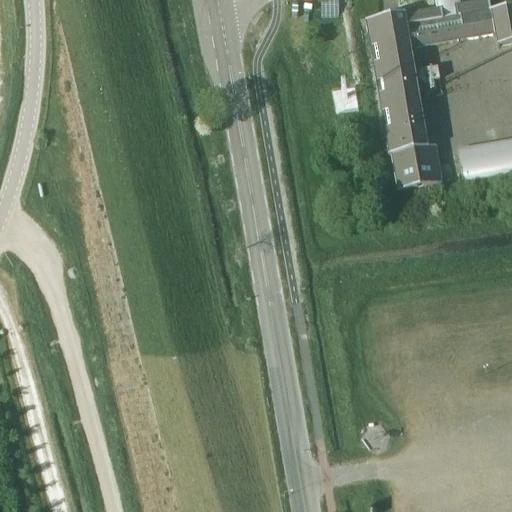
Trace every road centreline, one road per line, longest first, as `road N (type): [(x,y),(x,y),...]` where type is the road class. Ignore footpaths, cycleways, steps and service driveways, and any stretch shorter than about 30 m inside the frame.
road 1 (primary): [(304,511),(216,0)]
road 2 (unclassified): [(32,0),(30,111),(0,221)]
